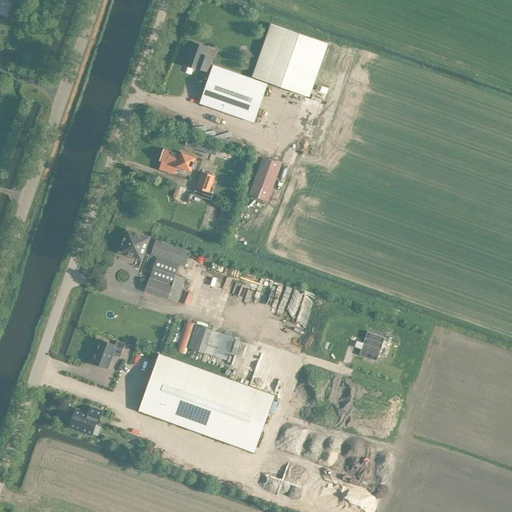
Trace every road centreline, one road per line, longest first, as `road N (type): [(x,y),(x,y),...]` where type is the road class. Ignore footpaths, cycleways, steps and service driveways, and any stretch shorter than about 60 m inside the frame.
road 1 (unclassified): [(0,477),(165,0)]
road 2 (tertiary): [(0,274),(97,0)]
